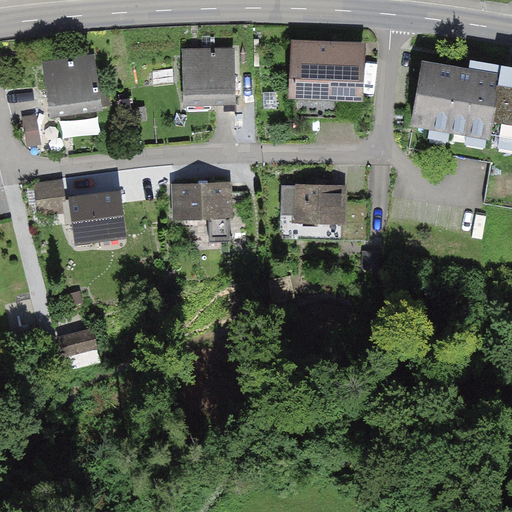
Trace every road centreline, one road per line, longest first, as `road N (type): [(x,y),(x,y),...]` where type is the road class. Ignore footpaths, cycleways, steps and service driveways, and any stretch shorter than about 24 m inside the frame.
road 1 (residential): [(0,116),(8,150),(28,166),(53,170),(183,156),(371,155),(387,132),(392,14)]
road 2 (tertiary): [(0,25),(179,10),(392,14)]
road 3 (tertiary): [(392,14),(511,32)]
